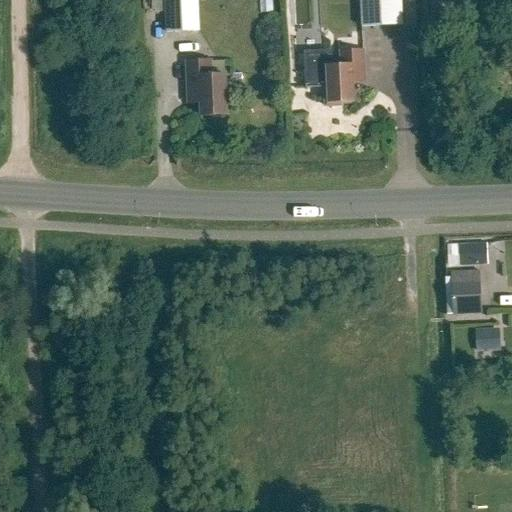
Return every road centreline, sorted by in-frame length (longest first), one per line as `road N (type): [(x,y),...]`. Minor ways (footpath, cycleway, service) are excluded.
road 1 (secondary): [(511,198),(231,208),(0,192)]
road 2 (track): [(16,0),(41,511)]
